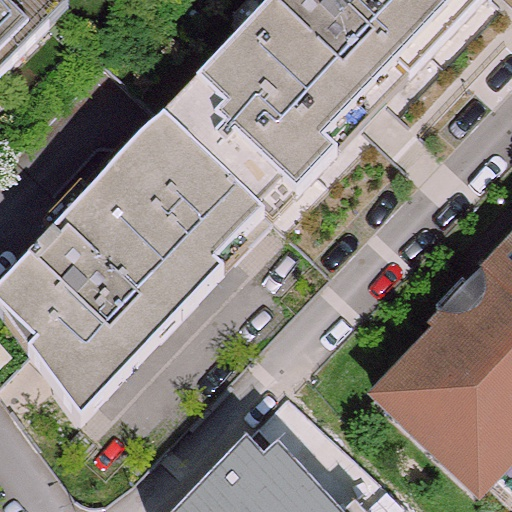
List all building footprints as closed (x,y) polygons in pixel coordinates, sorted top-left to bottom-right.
[(0,0),(0,81),(41,40),(24,23),(47,0),(0,0)] [(295,0),(66,243),(74,251),(51,276),(43,269),(5,309),(52,351),(43,360),(96,431),(237,280),(229,272),(278,221),(286,227),(352,159),(340,147),(411,73),(422,83),(501,0),(295,0)] [(81,0),(47,0),(24,23),(41,40),(81,0)] [(511,251),(442,325),(455,338),(435,359),(426,350),(382,396),(482,492),(499,475),(511,460),(511,251)] [(337,511),(282,452),(269,464),(253,446),(189,511),(337,511)] [(511,460),(499,475),(511,487),(511,460)]
